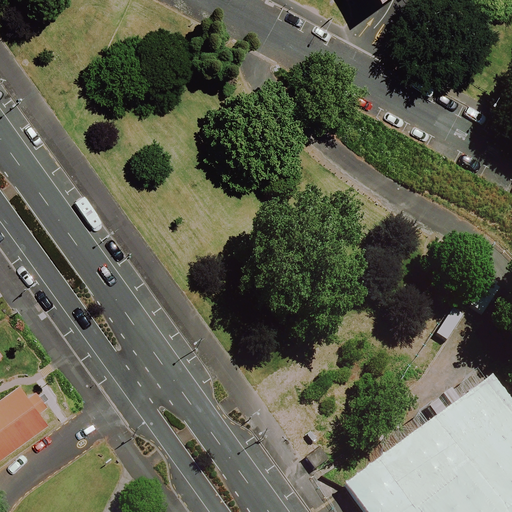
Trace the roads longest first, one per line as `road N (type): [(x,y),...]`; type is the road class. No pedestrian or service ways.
road 1 (tertiary): [(0,134),(271,511)]
road 2 (tertiary): [(221,511),(0,203)]
road 3 (unclassified): [(199,0),(511,163)]
